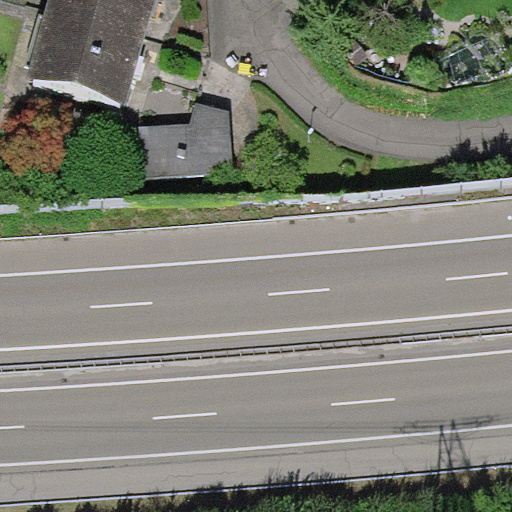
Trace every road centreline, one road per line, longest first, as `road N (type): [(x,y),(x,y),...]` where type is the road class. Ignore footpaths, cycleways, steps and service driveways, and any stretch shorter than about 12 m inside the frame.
road 1 (motorway): [(511,271),(0,311)]
road 2 (motorway): [(0,426),(511,387)]
road 3 (residential): [(242,0),(282,80),(332,123),(402,141),(511,133)]
